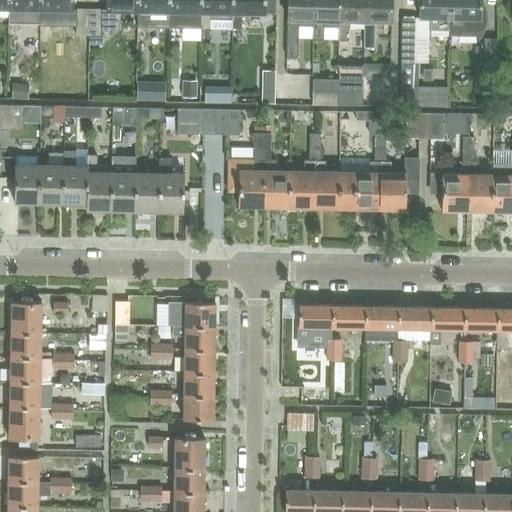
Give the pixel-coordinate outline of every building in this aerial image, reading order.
[(40,9),(39,0),(7,0),(8,8),(7,25),(16,25),(17,8),(40,9)] [(39,0),(40,9),(39,25),(48,26),(49,9),(72,10),(72,0),(39,0)] [(137,11),(137,0),(105,0),(105,6),(88,5),(88,36),(89,36),(88,44),(99,44),(99,36),(101,36),(101,30),(114,30),(114,10),(137,11)] [(169,11),(168,0),(137,0),(137,11),(136,39),(146,39),(146,11),(169,11)] [(200,12),(200,0),(168,0),(169,11),(168,28),(178,28),(178,11),(200,12)] [(232,13),(232,0),(200,0),(200,12),(200,28),(209,29),(231,29),(231,13),(232,13)] [(232,0),(232,13),(231,13),(231,29),(241,29),(241,13),(274,13),(274,0),(232,0)] [(312,26),(312,0),(287,0),(286,58),(297,58),(297,26),(312,26)] [(339,21),(338,0),(312,0),(312,26),(312,40),(322,40),(323,20),(338,21),(339,21)] [(364,21),(364,0),(338,0),(339,21),(338,21),(337,41),(348,41),(348,21),(363,21),(364,21)] [(364,0),(364,21),(363,21),(363,47),(374,47),(374,21),(390,22),(390,0),(364,0)] [(448,31),(448,0),(419,0),(419,18),(428,18),(428,31),(448,31)] [(485,5),(480,4),(479,0),(448,0),(448,31),(449,31),(449,35),(476,36),(481,38),(482,35),(483,33),(484,31),(485,27),(486,25),(486,21),(486,19),(487,15),(486,13),(486,9),(485,5)] [(88,36),(88,5),(76,5),(75,35),(88,36)] [(413,63),(414,18),(401,17),(400,63),(413,63)] [(483,38),(483,65),(496,65),(496,38),(483,38)] [(417,63),(413,63),(400,63),(399,106),(416,106),(417,91),(417,63)] [(337,92),(337,80),(312,79),(312,92),(337,92)] [(362,93),(362,80),(337,80),(337,92),(362,93)] [(446,91),(417,91),(416,106),(445,107),(446,91)] [(337,105),(337,92),(312,92),(311,105),(337,105)] [(362,105),(362,93),(337,92),(337,105),(362,105)] [(0,129),(22,130),(22,105),(0,104),(0,129)] [(52,116),(52,106),(40,106),(39,116),(52,116)] [(76,117),(76,106),(63,106),(63,116),(76,117)] [(100,117),(100,107),(88,107),(87,117),(100,117)] [(124,118),(125,107),(112,107),(111,117),(124,118)] [(148,118),(149,108),(135,107),(135,118),(148,118)] [(202,134),(202,109),(177,108),(176,134),(202,134)] [(214,134),(214,109),(202,109),(202,134),(214,134)] [(226,134),(226,109),(214,109),(214,134),(226,134)] [(238,135),(239,109),(226,109),(226,134),(238,135)] [(418,138),(418,113),(406,112),(405,137),(418,138)] [(430,138),(430,113),(418,113),(418,138),(430,138)] [(442,138),(442,113),(430,113),(430,138),(442,138)] [(258,147),(258,133),(253,133),(252,159),(227,159),(227,191),(237,191),(237,206),(262,207),(263,160),(269,160),(269,147),(258,147)] [(269,133),(258,133),(258,147),(269,147),(269,133)] [(308,147),(319,148),(319,134),(309,134),(308,147)] [(374,149),(385,149),(385,135),(374,135),(374,149)] [(462,150),(473,150),(473,137),(462,137),(462,150)] [(288,171),(288,207),(313,208),(313,161),(319,161),(319,160),(319,148),(308,147),(308,160),(303,159),(303,171),(288,171)] [(353,189),(353,208),(378,209),(379,172),(379,162),(384,162),(385,149),(374,149),(374,162),(368,162),(367,172),(338,172),(338,189),(353,189)] [(472,164),(472,163),(473,150),(462,150),(462,164),(457,174),(441,173),(441,210),(466,211),(467,164),(472,164)] [(85,209),(86,165),(74,165),(75,151),(63,151),(63,165),(62,165),(61,203),(85,203),(85,209)] [(511,211),(511,151),(511,165),(491,164),(491,174),(492,174),(491,211),(511,211)] [(87,155),(86,165),(85,209),(110,210),(110,172),(110,166),(96,166),(96,155),(87,155)] [(110,172),(110,210),(134,210),(134,173),(135,156),(111,155),(110,166),(110,172)] [(379,172),(378,209),(404,209),(404,192),(417,193),(417,158),(405,157),(404,157),(403,173),(389,172),(390,162),(384,162),(379,162),(379,172)] [(158,173),(158,211),(182,211),(183,174),(170,174),(170,159),(158,158),(158,173)] [(275,160),(269,160),(263,160),(262,207),(288,207),(288,171),(275,170),(275,160)] [(313,161),(313,208),(353,208),(353,189),(338,189),(338,172),(324,171),(324,161),(319,160),(319,161),(313,161)] [(491,174),(473,174),(473,163),(472,163),(472,164),(467,164),(466,211),(491,211),(492,174),(491,174)] [(38,202),(38,164),(14,164),(13,202),(38,202)] [(61,203),(62,165),(38,164),(38,202),(61,203)] [(158,173),(134,173),(134,210),(158,211),(158,173)] [(10,333),(40,333),(40,302),(30,302),(30,297),(21,297),(21,301),(10,301),(10,333)] [(114,301),(114,339),(127,340),(126,325),(128,325),(128,301),(114,301)] [(214,326),(214,302),(169,301),(169,325),(184,325),(214,326)] [(66,313),(66,302),(53,302),(52,312),(66,313)] [(331,327),(332,305),(298,304),(297,326),(297,341),(306,341),(307,326),(331,327)] [(364,327),(364,305),(332,305),(331,327),(364,327)] [(397,328),(397,306),(364,305),(364,327),(397,328)] [(430,328),(430,306),(397,306),(397,328),(430,328)] [(463,329),(463,307),(430,306),(430,328),(429,344),(439,344),(440,328),(463,329)] [(495,329),(496,308),(463,307),(463,329),(495,329)] [(511,329),(511,307),(496,308),(495,329),(495,342),(496,342),(496,349),(505,349),(505,330),(511,329)] [(213,349),(214,326),(184,325),(184,326),(171,326),(171,336),(183,336),(183,349),(213,349)] [(39,358),(40,333),(10,333),(9,358),(39,358)] [(340,350),(340,339),(326,338),(326,349),(340,350)] [(392,351),(406,351),(406,340),(392,340),(392,351)] [(458,352),(472,352),(472,341),(458,341),(458,352)] [(160,357),(160,343),(150,343),(149,357),(160,357)] [(160,343),(160,357),(171,358),(171,344),(160,343)] [(213,372),(213,349),(183,349),(183,372),(213,372)] [(340,360),(340,350),(326,349),(326,360),(340,360)] [(406,361),(406,351),(392,351),(392,361),(406,361)] [(472,362),(472,352),(458,352),(458,362),(472,362)] [(62,368),(62,354),(52,354),(52,368),(62,368)] [(62,354),(62,368),(73,368),(73,354),(62,354)] [(39,371),(39,358),(9,358),(9,382),(39,383),(39,371)] [(212,395),(213,372),(183,372),(182,395),(212,395)] [(38,408),(39,383),(9,382),(8,408),(38,408)] [(159,404),(159,390),(149,389),(149,403),(159,404)] [(159,390),(159,404),(170,404),(170,390),(159,390)] [(212,419),(212,395),(182,395),(182,418),(212,419)] [(61,418),(61,404),(51,404),(51,418),(61,418)] [(72,418),(72,404),(61,404),(61,418),(72,418)] [(38,439),(38,408),(8,408),(7,438),(17,438),(17,449),(37,449),(38,439)] [(311,431),(312,414),(286,414),(285,430),(311,431)] [(194,437),(194,432),(184,432),(183,437),(174,437),(173,468),(203,469),(204,438),(194,437)] [(110,449),(130,450),(130,434),(110,433),(110,449)] [(100,436),(74,436),(74,448),(100,447),(100,436)] [(161,447),(162,437),(148,436),(147,447),(161,447)] [(37,482),(37,457),(37,456),(7,456),(7,481),(37,482)] [(304,467),(318,468),(318,457),(304,457),(304,467)] [(361,468),(375,468),(375,458),(361,458),(361,468)] [(432,469),(432,460),(432,459),(418,458),(418,469),(432,469)] [(474,470),(488,470),(489,460),(475,459),(474,470)] [(318,478),(318,468),(304,467),(304,478),(314,478),(318,478)] [(203,492),(203,469),(173,468),(173,491),(203,492)] [(375,479),(375,468),(361,468),(361,479),(375,479)] [(431,480),(432,469),(418,469),(418,480),(431,480)] [(488,481),(488,470),(474,470),(474,481),(484,481),(488,481)] [(60,492),(60,478),(49,478),(49,482),(49,492),(50,492),(60,492)] [(60,478),(60,492),(71,492),(71,478),(60,478)] [(314,478),(304,478),(304,490),(284,489),(284,511),(313,511),(314,490),(314,478)] [(37,482),(7,481),(6,507),(36,507),(36,496),(49,496),(50,492),(49,492),(49,482),(37,482)] [(474,481),(474,493),(456,493),(455,511),(483,511),(484,493),(484,481),(474,481)] [(150,500),(150,486),(140,486),(139,500),(150,500)] [(160,500),(161,491),(161,486),(150,486),(150,500),(160,500)] [(341,511),(342,490),(314,490),(313,511),(341,511)] [(370,511),(370,491),(342,490),(341,511),(370,511)] [(202,511),(203,492),(173,491),(161,491),(160,500),(160,502),(173,503),(172,511),(202,511)] [(398,511),(399,492),(370,491),(370,511),(398,511)] [(426,511),(427,492),(399,492),(398,511),(426,511)] [(455,511),(456,493),(431,492),(427,492),(426,511),(455,511)] [(511,511),(511,507),(511,493),(501,493),(484,493),(483,511),(511,511)]
